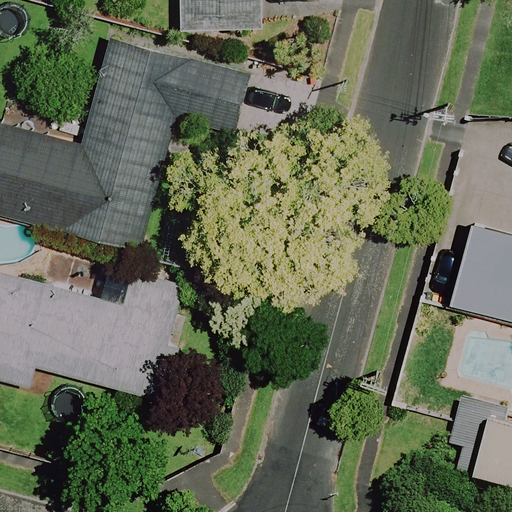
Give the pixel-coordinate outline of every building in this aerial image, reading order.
[(265,32),(265,0),(183,0),(183,31),(265,32)] [(250,70),(117,35),(88,144),(0,120),(0,213),(143,252),(178,119),(233,134),(250,70)] [(511,234),(474,224),(452,304),(511,320),(511,234)] [(125,306),(0,271),(0,377),(33,387),(39,365),(167,401),(182,345),(171,342),(187,284),(135,269),(125,306)] [(511,410),(470,400),(464,424),(452,471),(511,486),(511,410)]
